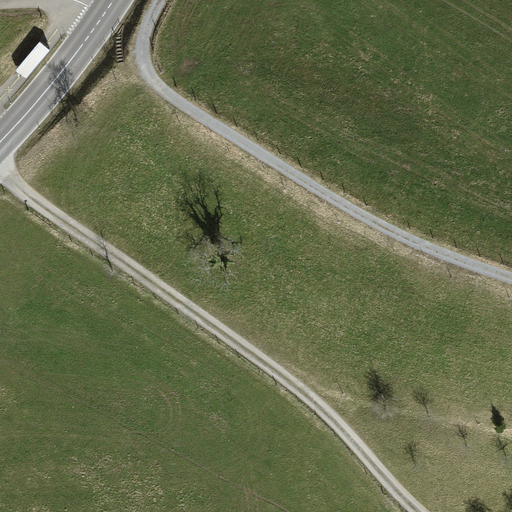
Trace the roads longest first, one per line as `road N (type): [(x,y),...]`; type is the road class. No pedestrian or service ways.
road 1 (track): [(419,511),(300,386),(50,211),(0,167)]
road 2 (residential): [(159,0),(138,53),(141,71),(161,91),(350,213),(511,279)]
road 3 (secondary): [(0,141),(114,0)]
